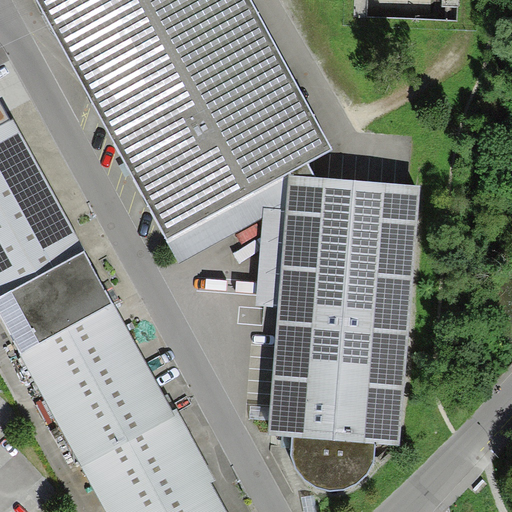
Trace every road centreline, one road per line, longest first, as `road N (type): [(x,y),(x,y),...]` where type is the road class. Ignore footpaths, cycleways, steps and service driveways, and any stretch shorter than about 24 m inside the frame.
road 1 (unclassified): [(275,511),(0,17)]
road 2 (unclassified): [(405,511),(510,400)]
